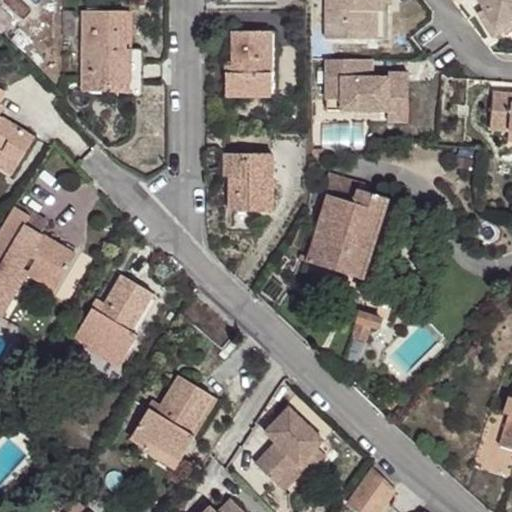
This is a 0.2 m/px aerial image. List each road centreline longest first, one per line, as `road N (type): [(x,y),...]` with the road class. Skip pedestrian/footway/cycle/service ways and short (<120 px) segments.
road 1 (residential): [(182,0),(183,248),(467,511)]
road 2 (unknown): [(183,248),(87,155)]
